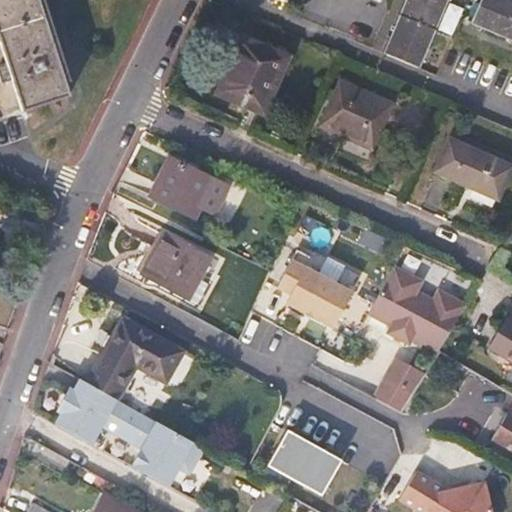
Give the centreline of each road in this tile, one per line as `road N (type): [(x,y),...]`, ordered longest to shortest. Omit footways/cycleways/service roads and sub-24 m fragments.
road 1 (residential): [(127,102),(475,250)]
road 2 (residential): [(3,420),(84,187),(127,102)]
road 3 (residential): [(3,420),(178,511)]
